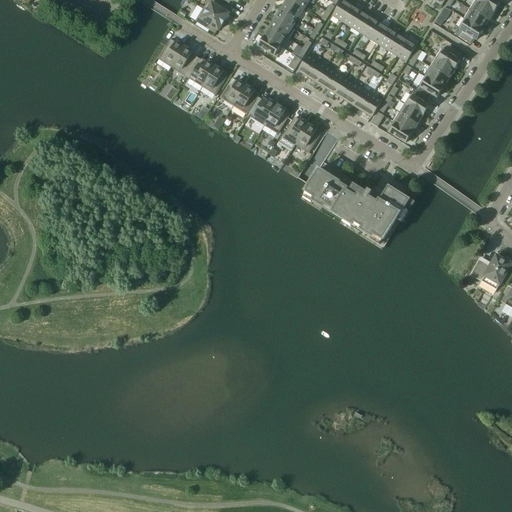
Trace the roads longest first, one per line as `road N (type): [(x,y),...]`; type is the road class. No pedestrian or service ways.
road 1 (residential): [(415,165),(228,53)]
road 2 (residential): [(415,165),(511,25)]
